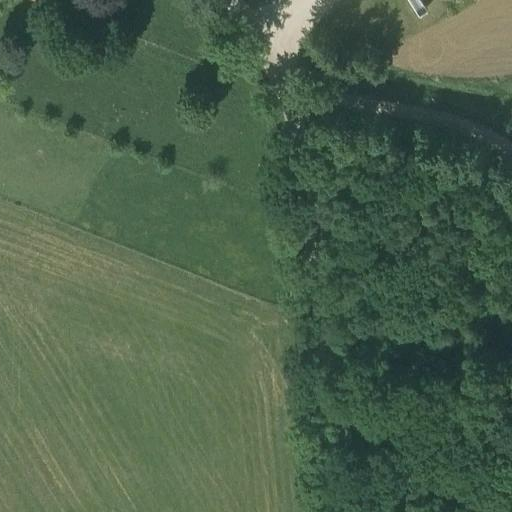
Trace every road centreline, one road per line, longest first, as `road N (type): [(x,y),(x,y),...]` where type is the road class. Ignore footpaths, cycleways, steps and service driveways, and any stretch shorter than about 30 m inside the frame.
road 1 (tertiary): [(351,511),(297,81),(238,0)]
road 2 (track): [(297,81),(511,149)]
